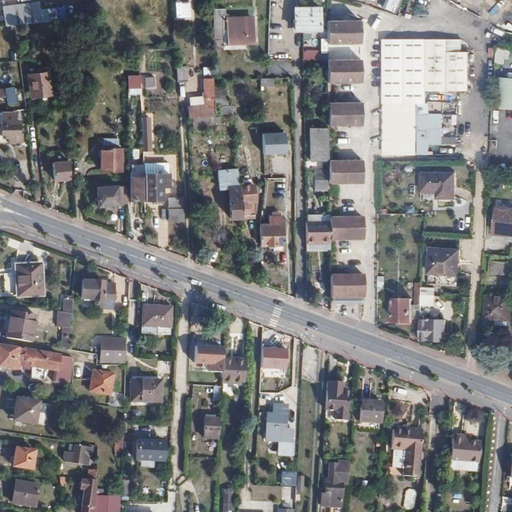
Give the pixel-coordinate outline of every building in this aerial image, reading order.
[(384,0),(382,9),(397,13),(400,0),(384,0)] [(319,8),(295,8),(295,29),(319,29),(319,8)] [(223,10),(213,10),(214,40),(213,40),(213,48),(223,48),(223,45),(228,45),(228,42),(253,41),(252,18),(242,18),(242,16),(233,17),(233,18),(229,19),(228,16),(227,16),(227,14),(224,15),(223,10)] [(9,13),(9,25),(24,24),(24,12),(9,13)] [(359,21),(326,21),(327,44),(359,43),(359,21)] [(445,39),(383,39),(383,153),(415,153),(414,102),(423,102),(423,90),(466,90),(466,52),(446,52),(445,39)] [(505,48),(496,46),(495,62),(504,63),(505,48)] [(327,60),(327,61),(327,83),(360,82),(360,60),(327,60)] [(81,61),(64,63),(65,71),(82,70),(81,61)] [(37,74),(26,75),(29,97),(49,95),(46,69),(36,70),(37,74)] [(141,87),(141,74),(128,74),(128,87),(141,87)] [(511,77),(494,76),(492,107),(511,108),(511,77)] [(204,79),(204,99),(214,98),(214,97),(213,84),(212,79),(204,79)] [(225,84),(213,84),(214,97),(226,96),(225,84)] [(214,98),(204,99),(205,106),(187,107),(188,117),(215,116),(214,98)] [(361,103),(329,103),(329,126),(361,125),(361,103)] [(233,106),(219,106),(219,114),(232,114),(233,106)] [(14,112),(0,112),(0,120),(0,125),(0,135),(4,135),(4,138),(8,138),(8,143),(22,143),(21,134),(18,134),(18,120),(14,120),(14,112)] [(193,119),(193,132),(214,130),(215,130),(215,117),(193,119)] [(442,120),(420,120),(420,127),(418,127),(418,154),(429,153),(429,128),(442,128),(442,120)] [(328,160),(328,127),(310,128),(310,160),(328,160)] [(286,133),(264,134),(265,155),(287,154),(286,133)] [(100,138),(100,149),(117,148),(117,138),(100,138)] [(117,148),(100,149),(100,169),(121,169),(121,148),(117,148)] [(361,160),(328,160),(328,175),(329,183),(362,182),(361,160)] [(70,179),(68,161),(51,163),(52,179),(70,179)] [(132,200),(145,199),(144,177),(144,175),(143,163),(139,163),(139,177),(131,177),(132,200)] [(229,215),(240,215),(240,212),(238,183),(237,166),(216,167),(217,185),(227,185),(229,215)] [(326,169),(314,170),(314,189),(326,189),(326,169)] [(454,172),(422,172),(421,190),(437,191),(437,197),(455,197),(454,172)] [(144,177),(145,199),(154,199),(153,186),(168,185),(167,177),(160,177),(160,173),(152,173),(152,177),(144,177)] [(238,183),(240,212),(253,212),(253,198),(254,198),(253,183),(238,183)] [(116,185),(96,187),(98,206),(125,203),(123,186),(116,186),(116,185)] [(293,202),(293,188),(282,188),(282,202),(293,202)] [(168,197),(168,198),(168,207),(182,208),(183,198),(168,197)] [(511,209),(497,207),(494,234),(511,236),(511,209)] [(259,224),(260,245),(281,244),(281,216),(269,216),(269,224),(259,224)] [(329,221),(309,222),(309,243),(314,243),(314,241),(329,241),(329,224),(329,221)] [(362,240),(362,224),(329,224),(329,241),(362,240)] [(458,248),(429,247),(428,274),(457,275),(458,248)] [(490,274),(511,275),(511,262),(491,261),(490,274)] [(41,294),(40,263),(15,264),(17,295),(41,294)] [(329,273),(329,296),(361,296),(361,272),(329,273)] [(110,303),(112,281),(103,281),(103,280),(80,279),(79,297),(95,299),(95,302),(99,302),(99,305),(103,305),(103,302),(110,303)] [(422,287),(422,283),(415,283),(414,304),(411,304),(411,300),(394,299),(393,321),(420,321),(420,316),(421,312),(421,294),(422,287)] [(432,287),(422,287),(421,294),(432,295),(432,287)] [(421,294),(421,312),(434,312),(435,295),(432,295),(421,294)] [(483,318),(493,319),(506,320),(508,320),(510,298),(486,296),(483,318)] [(169,325),(169,306),(142,305),(142,323),(169,325)] [(8,310),(3,337),(28,342),(33,315),(8,310)] [(68,347),(70,313),(63,312),(60,346),(68,347)] [(420,321),(419,340),(444,341),(445,320),(424,319),(424,317),(420,316),(420,321)] [(205,344),(206,335),(191,334),(189,368),(205,368),(205,372),(220,373),(221,345),(205,344)] [(124,361),(125,348),(123,348),(123,339),(101,338),(100,361),(124,361)] [(24,349),(0,344),(0,365),(8,365),(9,369),(22,368),(22,364),(27,364),(64,371),(68,357),(24,349)] [(288,349),(263,348),(262,368),(287,369),(288,349)] [(243,383),(245,358),(222,357),(220,382),(243,383)] [(110,395),(113,375),(93,371),(89,390),(110,395)] [(160,401),(160,379),(130,379),(130,401),(160,401)] [(343,390),(343,385),(343,381),(328,380),(326,408),(336,409),(335,417),(346,417),(347,390),(343,390)] [(279,395),(278,403),(285,403),(292,404),(293,395),(279,395)] [(33,423),(37,402),(16,398),(12,419),(33,423)] [(378,421),(379,400),(360,400),(359,420),(378,421)] [(285,403),(278,403),(274,403),(274,412),(267,412),(266,439),(279,439),(278,453),(291,453),(292,428),(284,427),(285,403)] [(203,437),(218,437),(218,435),(218,418),(204,418),(203,437)] [(421,426),(405,425),(405,428),(392,427),(391,447),(404,448),(402,473),(418,474),(421,426)] [(480,441),(469,440),(462,440),(462,435),(452,435),(450,460),(479,462),(480,441)] [(162,459),(164,441),(137,439),(136,458),(162,459)] [(90,457),(91,448),(74,445),(70,463),(87,466),(88,457),(90,457)] [(38,468),(40,450),(15,447),(13,465),(38,468)] [(340,474),(348,474),(348,462),(337,461),(337,464),(329,464),(328,479),(326,479),(325,490),(325,494),(322,494),(321,507),(339,508),(341,484),(339,484),(340,474)] [(35,505),(37,483),(14,479),(11,502),(35,505)] [(93,511),(95,481),(88,480),(81,480),(81,489),(84,489),(81,511),(93,511)] [(404,508),(414,508),(415,491),(405,491),(404,508)]
